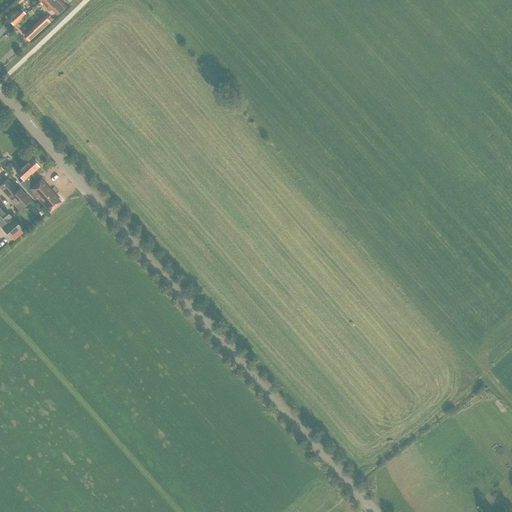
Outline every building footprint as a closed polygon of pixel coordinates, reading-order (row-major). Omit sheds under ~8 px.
[(66,6),(60,0),(39,0),(49,11),(52,8),(57,14),(66,6)] [(35,27),(39,31),(47,24),(43,20),(35,27)] [(28,41),(37,33),(33,29),(24,37),(28,41)] [(16,171),(23,180),(20,183),(34,199),(36,197),(49,212),(61,202),(40,179),(37,181),(31,174),(39,167),(31,158),(16,171)] [(66,173),(56,178),(58,183),(68,177),(66,173)] [(20,208),(29,200),(24,194),(19,198),(15,193),(17,191),(7,179),(0,185),(0,187),(9,198),(14,203),(15,202),(20,208)] [(0,207),(0,225),(10,236),(21,227),(4,208),(2,210),(0,207)]
